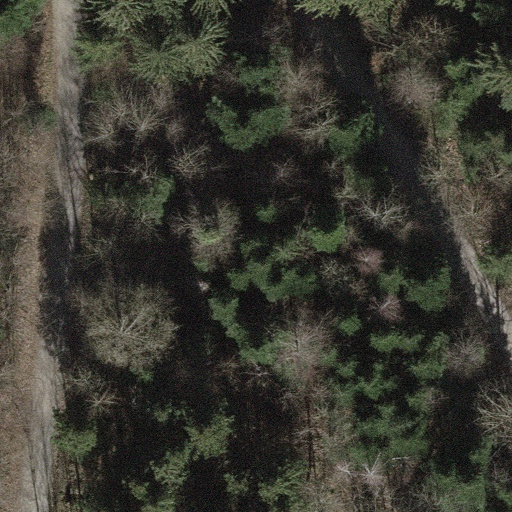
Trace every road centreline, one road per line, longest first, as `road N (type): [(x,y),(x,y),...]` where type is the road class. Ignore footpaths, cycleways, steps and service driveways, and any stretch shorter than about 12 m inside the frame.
road 1 (track): [(34,511),(74,176),(73,0)]
road 2 (track): [(309,0),(511,341)]
